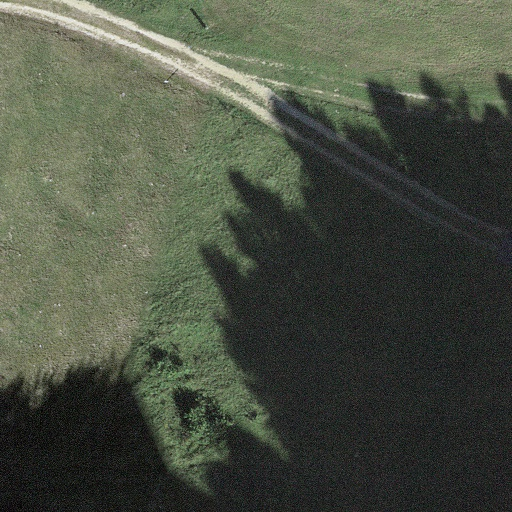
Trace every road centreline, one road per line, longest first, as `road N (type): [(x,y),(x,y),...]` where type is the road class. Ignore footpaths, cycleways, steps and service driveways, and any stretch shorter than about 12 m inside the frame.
road 1 (track): [(23,0),(185,60),(511,256)]
road 2 (track): [(185,60),(402,103),(511,109)]
